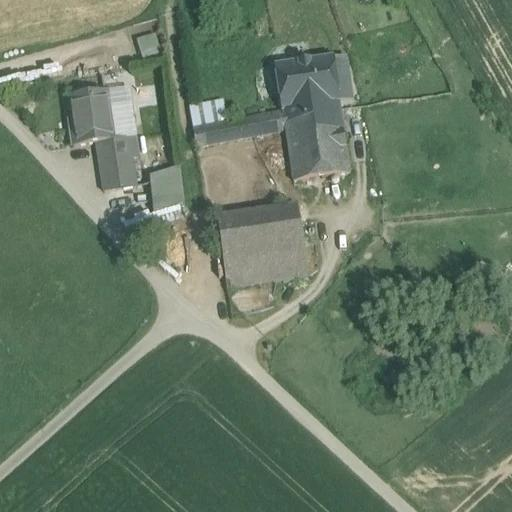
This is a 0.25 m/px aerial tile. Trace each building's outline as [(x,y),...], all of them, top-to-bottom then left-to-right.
[(368,23),(385,20),(382,1),(365,4),(368,23)] [(136,39),(138,49),(157,45),(155,35),(136,39)] [(142,62),(161,58),(159,46),(139,50),(142,62)] [(333,61),(275,69),(281,113),(283,112),(284,115),(285,127),(341,119),(339,105),(340,104),(333,61)] [(106,94),(70,99),(74,129),(70,130),(73,150),(97,146),(113,143),(128,140),(135,139),(130,105),(108,109),(106,94)] [(196,151),(263,138),(286,134),(294,184),(350,176),(341,119),(285,127),(284,115),(226,126),(222,107),(191,113),(196,151)] [(130,154),(99,159),(104,195),(136,190),(131,161),(138,159),(135,139),(128,140),(130,154)] [(113,144),(97,146),(99,159),(130,154),(128,140),(113,143),(113,144)] [(181,178),(153,181),(157,208),(184,205),(181,178)] [(297,208),(216,220),(227,293),(276,286),(272,260),(304,255),(297,208)] [(304,255),(272,260),(276,286),(308,281),(304,255)]
